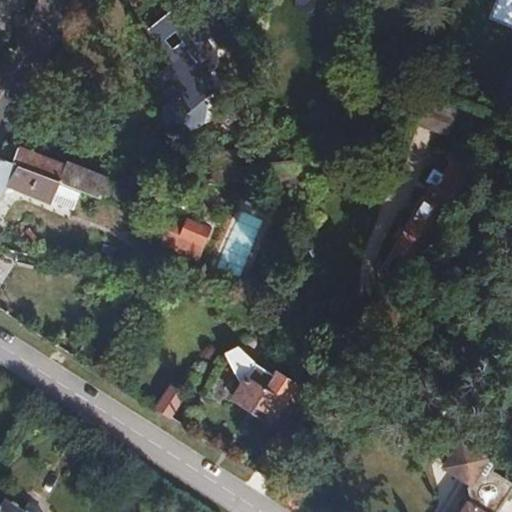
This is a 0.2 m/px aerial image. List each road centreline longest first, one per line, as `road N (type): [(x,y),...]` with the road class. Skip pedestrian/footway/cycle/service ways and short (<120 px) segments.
road 1 (residential): [(0,349),(255,511)]
road 2 (residential): [(61,0),(0,122)]
